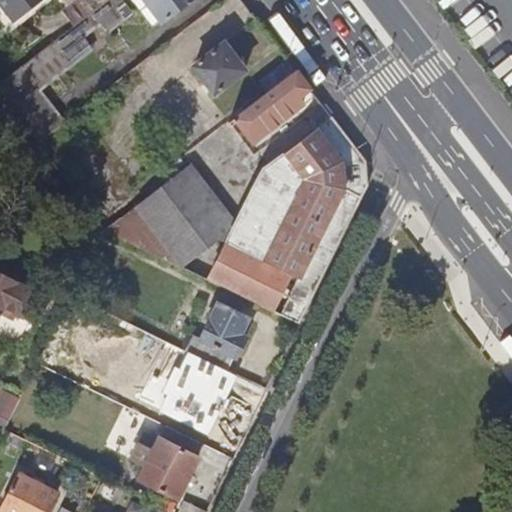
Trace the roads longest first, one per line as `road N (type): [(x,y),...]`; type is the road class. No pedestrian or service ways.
road 1 (residential): [(243,511),(399,201),(413,156)]
road 2 (primary): [(294,0),(413,156)]
road 3 (primary): [(413,156),(511,286)]
